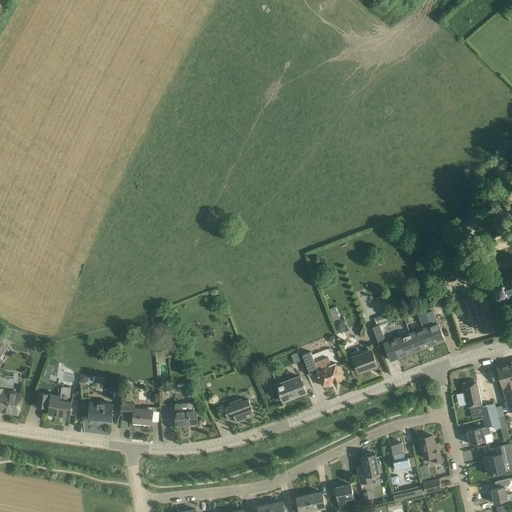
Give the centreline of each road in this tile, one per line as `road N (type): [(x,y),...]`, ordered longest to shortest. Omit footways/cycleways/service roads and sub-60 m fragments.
road 1 (residential): [(139,502),(265,484),(394,427),(448,414)]
road 2 (tertiary): [(438,366),(238,440),(132,448)]
road 3 (tertiary): [(132,448),(0,429)]
